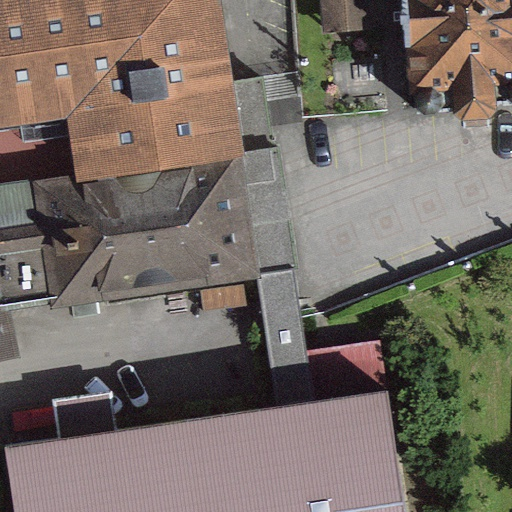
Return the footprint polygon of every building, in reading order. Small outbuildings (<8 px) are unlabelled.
[(203,0),(0,0),(0,139),(47,132),(54,194),(225,170),(203,0)] [(511,0),(403,0),(414,106),(452,101),(454,118),(495,113),(496,99),(511,95),(511,0)] [(354,20),(299,25),(309,83),(362,74),(354,20)] [(0,139),(0,140),(32,325),(241,294),(225,170),(54,194),(47,132),(0,139)] [(404,511),(388,398),(1,452),(8,511),(404,511)]
